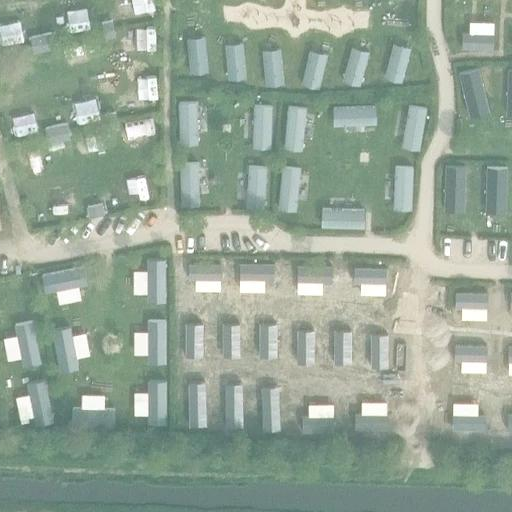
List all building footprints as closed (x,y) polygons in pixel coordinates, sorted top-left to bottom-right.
[(493,45),(494,30),(461,28),(461,44),(493,45)] [(189,69),(207,67),(204,32),(186,33),(189,69)] [(227,75),(245,73),(243,38),(224,40),(227,75)] [(401,78),(410,44),(393,40),(392,39),(383,74),(401,78)] [(369,48),(351,43),(342,77),(359,82),(369,48)] [(283,80),(279,45),(262,46),(265,82),(283,80)] [(319,84),(328,50),(310,45),(301,80),(319,84)] [(478,65),(459,69),(469,112),(488,108),(478,65)] [(177,98),(178,141),(197,140),(196,97),(177,98)] [(419,146),(426,104),(408,101),(401,143),(419,146)] [(252,144),(270,145),(271,102),(253,102),(252,144)] [(288,102),(284,145),(302,146),(306,104),(288,102)] [(375,102),(332,104),(333,123),(376,121),(375,102)] [(198,201),(197,158),(179,159),(180,201),(198,201)] [(465,205),(466,161),(445,160),(444,205),(465,205)] [(505,205),(507,161),(486,161),(485,204),(505,205)] [(266,163),(248,162),(246,204),(264,205),(266,163)] [(301,165),(282,163),(278,206),(296,208),(301,165)] [(412,207),(413,164),(395,163),(393,206),(412,207)] [(363,207),(321,206),(320,224),(363,225),(363,207)] [(146,254),(146,298),(164,298),(164,254),(146,254)] [(220,259),(188,260),(188,276),(221,275),(220,259)] [(273,259),(239,259),(239,276),(273,276),(273,259)] [(332,262),(297,260),(297,277),(331,279),(332,262)] [(84,263),(41,272),(44,289),(87,280),(84,263)] [(385,264),(354,263),(354,279),(385,279),(385,264)] [(486,289),(454,288),(453,304),(486,305),(486,289)] [(165,316),(147,316),(147,360),(166,360),(165,316)] [(23,364),(41,360),(32,317),(15,320),(23,364)] [(202,353),(202,319),(186,319),(186,353),(202,353)] [(238,320),(221,320),(221,353),(239,352),(238,320)] [(276,320),(258,320),(258,353),(276,353),(276,320)] [(61,370),(77,366),(70,324),(53,327),(61,370)] [(313,326),(297,326),(296,359),(312,359),(313,326)] [(351,326),(333,326),(332,359),(350,360),(351,326)] [(386,329),(371,330),(371,363),(386,363),(386,329)] [(485,341),(453,340),(453,357),(485,357),(485,341)] [(35,422),(53,419),(44,375),(26,379),(35,422)] [(164,377),(147,377),(147,421),(165,421),(164,377)] [(206,421),(204,378),(188,378),(189,421),(206,421)] [(242,421),(241,379),(225,379),(226,421),(242,421)] [(280,424),(278,382),(260,382),(262,424),(280,424)] [(115,406),(71,404),(71,422),(114,424),(115,406)] [(385,425),(386,409),(356,408),(355,424),(385,425)] [(482,411),(451,410),(450,426),(482,427),(482,411)] [(333,427),(334,412),(302,412),(302,427),(333,427)]
